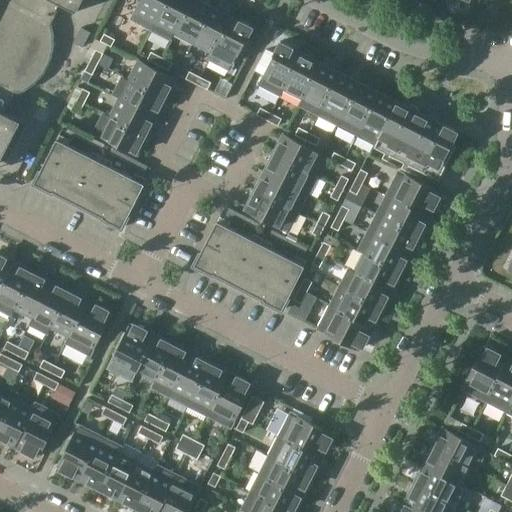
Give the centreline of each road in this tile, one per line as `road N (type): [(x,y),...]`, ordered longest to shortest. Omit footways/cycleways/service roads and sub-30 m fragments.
road 1 (residential): [(389,411),(138,282)]
road 2 (residential): [(189,182),(157,165),(192,94),(260,128),(223,198)]
road 3 (residential): [(453,288),(511,173),(510,70)]
road 4 (unclassified): [(317,0),(400,42),(510,70)]
road 5 (residential): [(138,282),(0,213)]
road 6 (residential): [(389,411),(453,288)]
